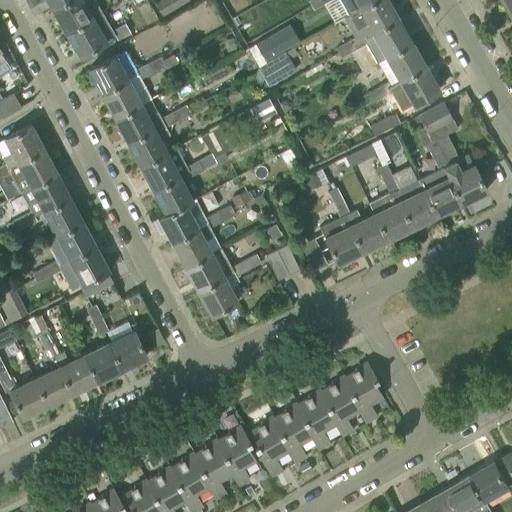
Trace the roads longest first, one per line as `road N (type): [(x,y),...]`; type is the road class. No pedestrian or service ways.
road 1 (residential): [(207,380),(1,0)]
road 2 (unclassified): [(0,487),(207,380)]
road 3 (unclassified): [(354,308),(511,225)]
road 4 (unclassified): [(207,380),(354,308)]
road 5 (unclassified): [(424,441),(354,308)]
road 6 (unclassified): [(511,125),(441,0)]
road 7 (unclassified): [(299,511),(424,441)]
